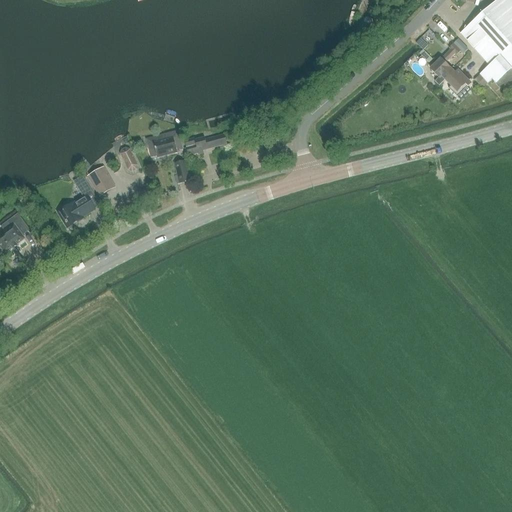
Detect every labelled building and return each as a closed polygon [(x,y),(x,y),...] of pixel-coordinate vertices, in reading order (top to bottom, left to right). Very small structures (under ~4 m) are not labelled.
[(511,1),(511,0),(499,0),(494,5),(461,35),(485,62),(491,56),(501,67),(504,64),(510,72),(511,73),(511,1)] [(420,40),(416,43),(423,50),(426,46),(420,40)] [(455,57),(460,52),(463,56),(468,50),(458,40),(449,49),(451,51),(450,52),(430,71),(434,75),(438,79),(435,82),(439,86),(445,81),(449,77),(445,74),(449,70),(444,65),(453,55),(455,57)] [(489,67),(479,77),(486,85),(491,81),(495,85),(496,85),(510,72),(504,64),(501,67),(491,56),(485,62),(489,67)] [(449,77),(445,81),(451,87),(449,89),(458,98),(466,89),(470,85),(458,72),(455,75),(449,70),(445,74),(449,77)] [(511,73),(510,72),(496,85),(499,88),(506,84),(511,83),(511,82),(511,73)] [(204,151),(227,145),(225,135),(206,140),(205,138),(196,141),(195,139),(185,142),(189,157),(198,154),(198,156),(205,154),(204,151)] [(162,137),(147,141),(150,153),(151,158),(157,156),(159,160),(178,155),(177,152),(183,150),(180,138),(164,143),(162,137)] [(137,170),(139,166),(131,152),(128,150),(122,153),(120,158),(127,170),(132,173),(137,170)] [(174,164),(179,185),(191,182),(189,174),(190,174),(187,161),(174,164)] [(104,167),(83,179),(96,200),(116,188),(104,167)] [(74,204),(57,214),(58,215),(67,230),(69,228),(70,229),(71,229),(71,230),(72,230),(73,230),(74,230),(74,229),(75,229),(76,229),(76,228),(76,227),(77,227),(77,226),(77,225),(77,224),(76,224),(76,223),(83,219),(82,217),(87,215),(94,210),(100,207),(96,200),(83,179),(83,178),(74,183),(84,199),(75,205),(74,204)] [(4,233),(0,235),(0,248),(5,255),(13,249),(14,250),(18,247),(17,246),(25,240),(23,237),(30,232),(18,215),(1,228),(4,233)]
